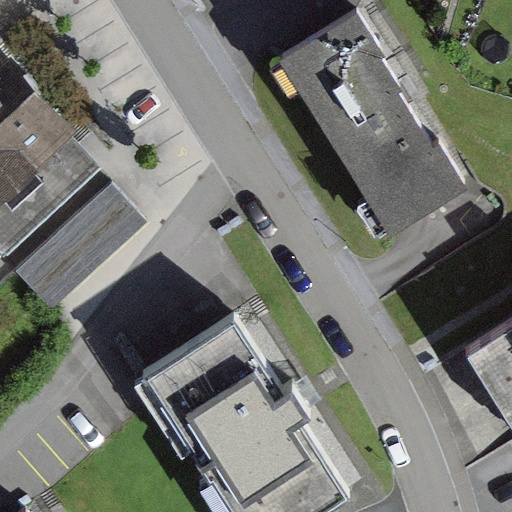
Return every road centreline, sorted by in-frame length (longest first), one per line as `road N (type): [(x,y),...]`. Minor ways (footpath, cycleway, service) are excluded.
road 1 (residential): [(243,167),(382,380),(432,511)]
road 2 (unclassified): [(243,167),(77,368),(0,444)]
road 3 (residential): [(137,0),(243,167)]
